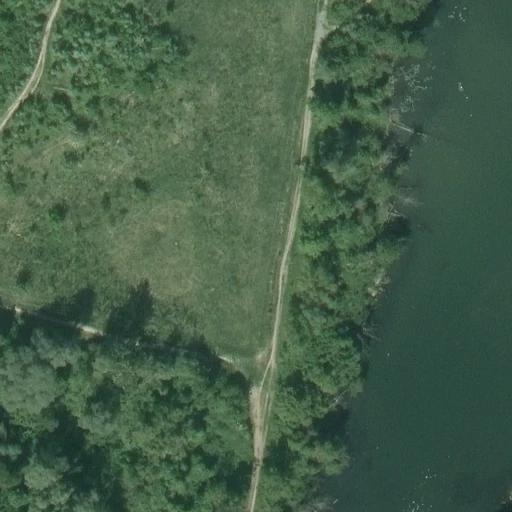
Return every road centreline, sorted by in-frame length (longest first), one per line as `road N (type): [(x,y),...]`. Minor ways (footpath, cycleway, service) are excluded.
road 1 (track): [(319,0),(266,368)]
road 2 (track): [(266,368),(244,511)]
